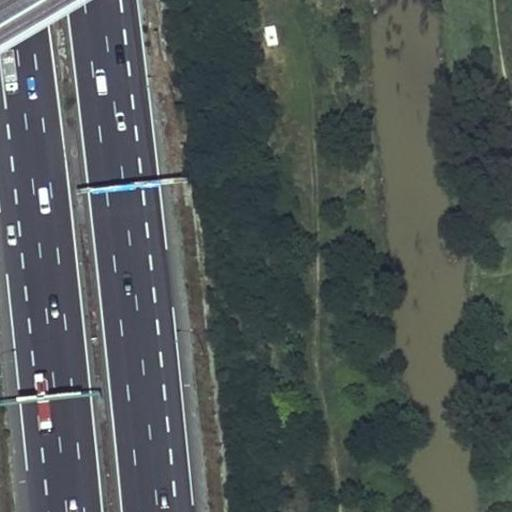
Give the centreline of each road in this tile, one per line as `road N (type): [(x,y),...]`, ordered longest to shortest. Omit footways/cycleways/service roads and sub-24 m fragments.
road 1 (motorway): [(45,213),(75,511)]
road 2 (motorway): [(149,511),(120,234)]
road 3 (motorway): [(120,234),(93,0)]
road 4 (motorway): [(120,234),(113,0)]
road 5 (motorway): [(19,0),(45,213)]
